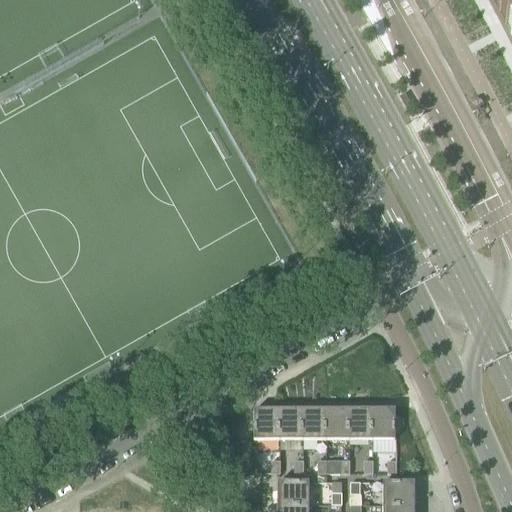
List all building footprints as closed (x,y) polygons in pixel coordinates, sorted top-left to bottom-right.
[(511,0),(490,0),(505,27),(511,23),(511,0)] [(252,444),(278,444),(277,413),(252,413),(252,444)] [(278,444),(302,444),(302,413),(277,413),(278,444)] [(302,444),(325,444),(325,413),(302,413),(302,444)] [(325,444),(348,444),(348,413),(325,413),(325,444)] [(348,444),(372,444),(372,413),(348,413),(348,444)] [(372,413),(372,444),(393,444),(393,413),(372,413)] [(270,465),(270,478),(279,478),(279,465),(270,465)] [(293,465),(293,478),(302,478),(302,465),(293,465)] [(316,478),(325,478),(325,465),(316,465),(316,478)] [(340,465),(339,478),(349,478),(349,465),(340,465)] [(363,465),(363,478),(372,478),(372,465),(363,465)] [(394,478),(394,465),(385,465),(385,478),(394,478)] [(276,485),(276,509),(307,509),(307,485),(276,485)] [(382,485),(382,509),(412,510),(412,486),(382,485)] [(330,486),(330,509),(340,509),(340,486),(330,486)] [(349,486),(348,499),(358,499),(358,486),(349,486)]
